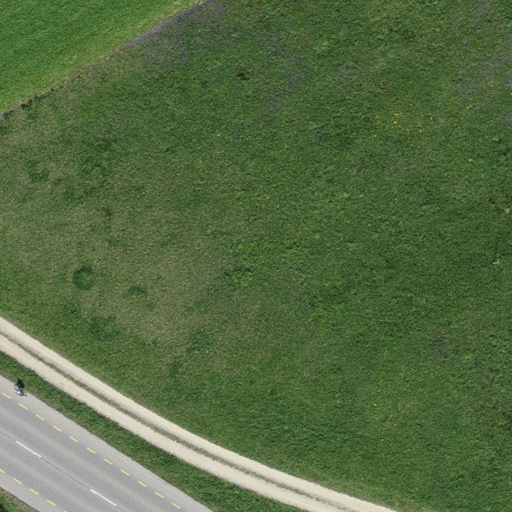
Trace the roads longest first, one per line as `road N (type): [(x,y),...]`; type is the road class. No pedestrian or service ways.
road 1 (track): [(351,511),(180,442),(0,331)]
road 2 (secondary): [(0,436),(119,511)]
